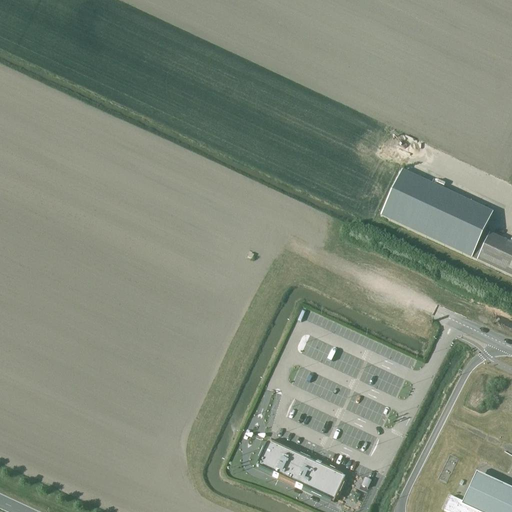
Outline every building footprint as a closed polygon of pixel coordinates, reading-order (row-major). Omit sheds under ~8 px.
[(380,217),(440,245),(471,260),(493,214),(402,172),(380,217)] [(511,245),(489,235),(477,262),(511,278),(511,245)] [(268,442),(256,467),(274,475),(273,478),(277,480),(277,479),(278,477),(296,486),(295,488),(317,498),(318,496),(333,503),(345,478),(268,442)] [(511,511),(511,491),(475,475),(460,507),(470,511),(511,511)] [(444,511),(445,511),(476,511),(463,506),(464,504),(450,497),(444,511)]
